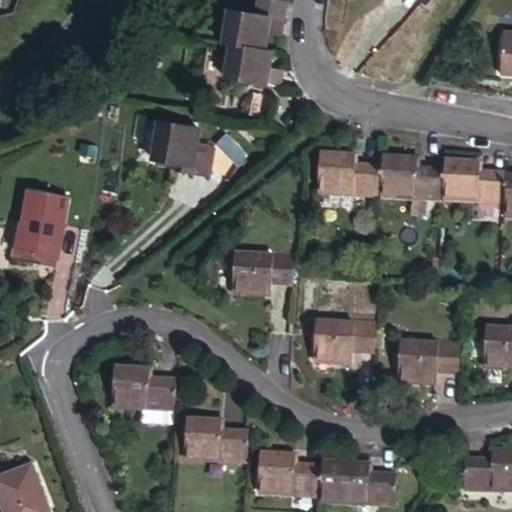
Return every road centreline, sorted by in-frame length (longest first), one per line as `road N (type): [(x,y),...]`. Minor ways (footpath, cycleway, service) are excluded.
road 1 (residential): [(511,413),(339,432),(298,418),(182,329),(153,319),(114,320),(64,349),(56,368),(57,392),(108,511)]
road 2 (residential): [(511,129),(339,98),(308,69),(299,32),(304,0)]
road 3 (residential): [(5,87),(68,45),(104,0)]
